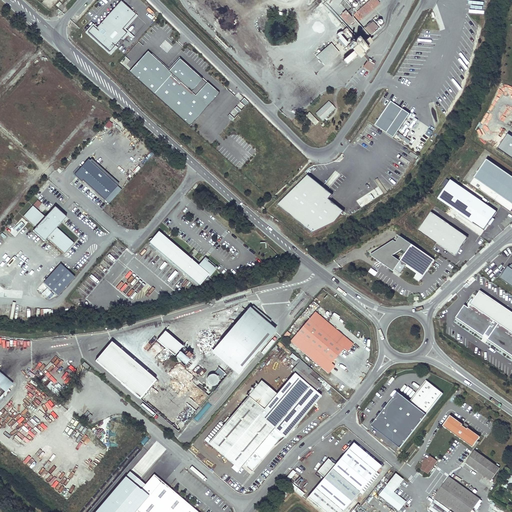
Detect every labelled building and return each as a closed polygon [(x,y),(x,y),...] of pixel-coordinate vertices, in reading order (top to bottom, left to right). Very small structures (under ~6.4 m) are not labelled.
[(375,0),(370,0),(354,15),(358,20),(378,3),(375,0)] [(92,24),(84,32),(97,44),(110,57),(117,48),(114,46),(120,39),(122,41),(128,35),(132,39),(134,38),(125,29),(137,16),(120,1),(96,28),(92,24)] [(346,10),(340,15),(348,24),(354,19),(346,10)] [(372,23),(364,29),(369,35),(376,28),(372,23)] [(331,42),(316,55),(324,65),(339,52),(331,42)] [(147,52),(129,72),(189,127),(219,94),(180,58),(168,71),(147,52)] [(363,66),(370,71),(375,63),(368,58),(363,66)] [(239,103),(243,107),(249,102),(244,97),(239,103)] [(335,109),(328,102),(316,113),(323,120),(335,109)] [(391,102),(375,125),(394,138),(410,114),(391,102)] [(236,106),(230,114),(234,117),(240,109),(236,106)] [(314,125),(318,121),(309,111),(305,115),(314,125)] [(108,129),(113,124),(109,120),(104,125),(108,129)] [(429,136),(433,131),(429,128),(425,133),(429,136)] [(511,160),(511,135),(508,134),(497,151),(511,160)] [(76,173),(74,175),(81,182),(82,180),(104,200),(114,189),(117,186),(112,182),(87,160),(76,173)] [(511,204),(511,177),(487,160),(474,177),(511,204)] [(309,176),(278,206),(312,233),(335,223),(344,212),(329,199),(332,195),(309,176)] [(451,179),(438,197),(440,198),(470,218),(484,228),(497,210),(451,179)] [(117,186),(114,189),(116,191),(120,186),(114,180),(112,182),(117,186)] [(39,208),(41,202),(36,200),(33,206),(39,208)] [(25,206),(15,217),(28,228),(27,230),(38,240),(39,239),(57,254),(67,244),(49,228),(59,217),(48,207),(38,218),(25,206)] [(431,211),(419,229),(455,253),(467,235),(431,211)] [(196,267),(157,232),(149,241),(196,284),(204,275),(206,277),(213,269),(202,259),(196,267)] [(414,279),(420,282),(425,275),(435,260),(400,237),(396,242),(394,241),(375,252),(394,265),(391,269),(394,271),(395,269),(401,273),(406,266),(418,274),(414,279)] [(391,269),(394,265),(375,252),(371,255),(391,269)] [(9,257),(5,262),(10,266),(14,262),(9,257)] [(508,265),(500,278),(511,285),(511,263),(509,266),(508,265)] [(74,277),(62,265),(46,283),(59,295),(74,277)] [(44,295),(48,299),(54,294),(49,290),(44,295)] [(465,305),(456,318),(484,336),(485,334),(489,337),(488,339),(511,355),(511,312),(480,291),(468,308),(465,305)] [(355,347),(315,314),(291,343),(331,376),(337,369),(334,366),(346,352),(349,354),(355,347)] [(268,332),(250,316),(218,354),(237,370),(268,332)] [(158,342),(174,355),(181,347),(165,333),(158,342)] [(113,344),(97,362),(137,396),(153,378),(113,344)] [(190,360),(180,352),(176,356),(186,364),(190,360)] [(292,352),(289,355),(297,362),(300,359),(292,352)] [(220,376),(221,377),(224,372),(219,368),(215,373),(213,371),(206,381),(213,386),(220,376)] [(321,378),(313,372),(310,376),(303,370),(297,376),(317,393),(323,386),(317,382),(321,378)] [(262,382),(243,404),(274,430),(282,436),(285,438),(321,395),(317,393),(297,376),(294,373),(276,394),(262,382)] [(13,383),(6,377),(0,384),(0,385),(6,391),(9,388),(13,383)] [(398,393),(372,426),(401,449),(444,394),(427,381),(410,402),(398,393)] [(12,390),(9,388),(6,391),(4,394),(5,395),(7,396),(12,390)] [(167,390),(165,392),(177,404),(179,402),(167,390)] [(194,409),(198,405),(191,398),(187,402),(194,409)] [(274,430),(243,404),(224,426),(208,444),(239,470),(249,460),(256,466),(282,436),(274,430)] [(451,414),(443,425),(473,447),(481,436),(468,427),(468,428),(467,428),(465,427),(463,425),(463,424),(451,414)] [(224,426),(220,423),(205,440),(208,444),(224,426)] [(381,468),(353,445),(332,471),(360,493),(360,494),(363,496),(379,477),(376,474),(381,468)] [(500,468),(475,450),(466,462),(491,480),(500,468)] [(438,461),(430,455),(427,458),(423,464),(420,467),(428,473),(438,461)] [(142,468),(132,460),(115,480),(124,488),(142,468)] [(201,464),(199,466),(206,472),(208,470),(201,464)] [(321,477),(327,469),(322,465),(316,472),(321,477)] [(325,511),(344,511),(360,494),(360,493),(332,471),(309,498),(325,511)] [(201,511),(156,473),(143,489),(149,493),(152,495),(136,511),(201,511)] [(503,486),(510,475),(508,473),(501,484),(503,486)] [(402,481),(394,474),(378,495),(398,511),(407,501),(394,491),(402,481)] [(511,482),(511,476),(510,475),(503,486),(508,489),(511,482)] [(449,476),(434,497),(454,511),(470,511),(480,499),(455,481),(456,479),(454,479),(453,480),(449,476)] [(465,482),(463,486),(470,491),(473,488),(465,482)] [(149,493),(132,511),(136,511),(152,495),(149,493)] [(449,511),(451,510),(437,500),(434,504),(444,511),(449,511)]
